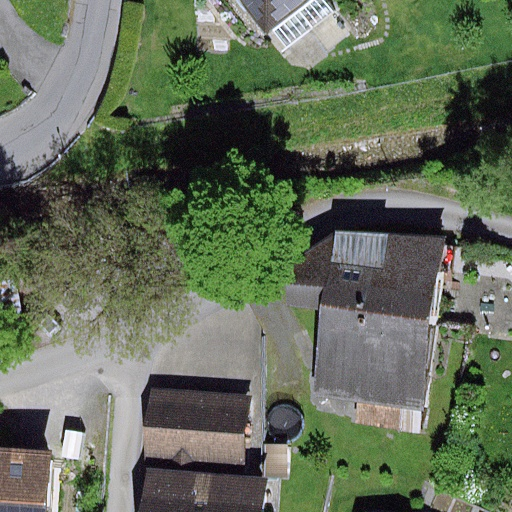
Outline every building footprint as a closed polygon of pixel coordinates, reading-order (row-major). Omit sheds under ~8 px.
[(244,0),(271,37),(322,0),(244,0)] [(460,237),(349,231),(342,275),(302,269),(295,307),(336,312),(449,324),(460,237)] [(17,246),(0,248),(0,332),(30,328),(17,246)] [(449,324),(336,312),(324,394),(366,400),(362,425),(427,434),(449,324)] [(257,399),(161,393),(157,459),(253,465),(257,399)] [(60,511),(65,453),(0,448),(0,511),(60,511)] [(276,511),(279,480),(159,471),(155,511),(276,511)]
